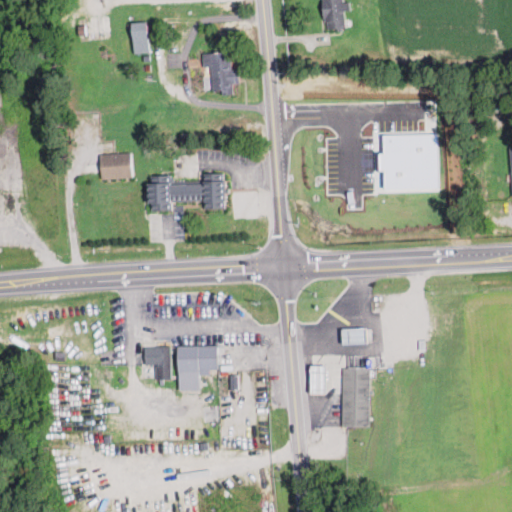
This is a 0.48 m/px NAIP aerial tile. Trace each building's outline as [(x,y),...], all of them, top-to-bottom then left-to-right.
[(343,8),(348,8),(348,1),(342,1),(342,0),(322,0),(323,28),(343,28),(343,8)] [(131,52),(147,52),(147,22),(131,22),(131,52)] [(203,52),(204,67),(210,67),(211,91),(231,91),(231,83),(238,83),(238,69),(231,69),(230,51),(203,52)] [(398,124),(350,125),(351,148),(398,148),(398,124)] [(131,152),(100,152),(100,177),(131,177),(131,152)] [(146,179),(146,208),(171,208),(171,201),(203,201),(203,207),(225,208),(225,180),(146,179)] [(176,389),(197,389),(197,375),(209,375),(208,369),(216,369),(215,344),(175,345),(176,389)] [(155,378),(171,378),(170,345),(143,346),(144,363),(155,362),(155,378)] [(368,426),(369,367),(341,366),(340,426),(368,426)]
